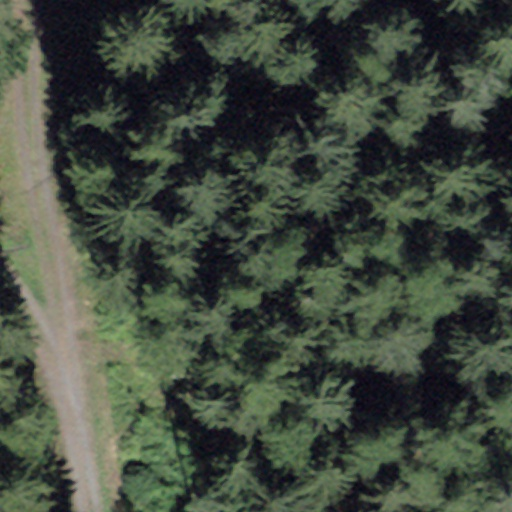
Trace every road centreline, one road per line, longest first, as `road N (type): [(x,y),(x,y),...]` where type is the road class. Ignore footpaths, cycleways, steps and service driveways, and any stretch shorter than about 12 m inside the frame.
road 1 (track): [(62,342),(66,270),(38,163),(30,0)]
road 2 (track): [(0,273),(62,342),(93,511)]
